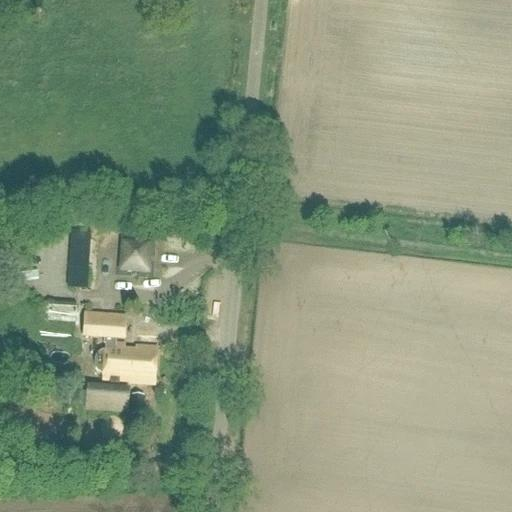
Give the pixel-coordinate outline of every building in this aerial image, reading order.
[(85,291),(91,217),(73,216),(68,290),(85,291)] [(121,271),(147,273),(148,247),(123,246),(121,271)] [(82,323),(81,303),(55,304),(56,324),(82,323)] [(114,347),(115,339),(124,340),(125,320),(84,317),(84,325),(83,336),(106,337),(105,352),(103,353),(99,354),(96,358),(94,362),(94,366),(95,370),(97,374),(101,376),(103,377),(102,382),(154,386),(156,358),(123,356),(123,348),(114,347)] [(141,418),(143,398),(132,397),(131,417),(141,418)]
